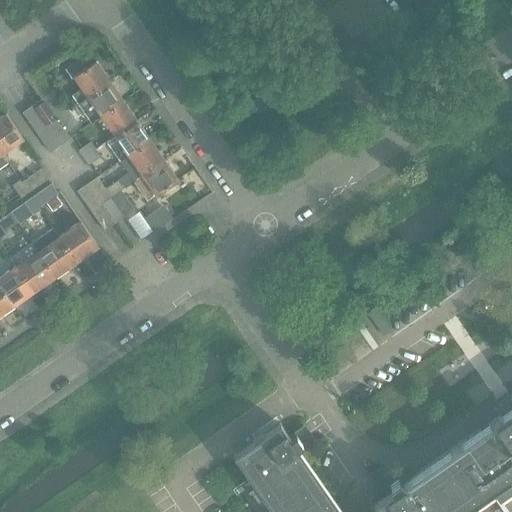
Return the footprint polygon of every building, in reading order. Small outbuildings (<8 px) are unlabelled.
[(87,67),(80,58),(73,47),(64,53),(72,64),(66,68),(73,78),(74,77),(82,88),(72,95),(78,103),(82,101),(110,81),(96,61),(87,67)] [(101,116),(124,100),(110,81),(82,101),(95,120),(101,116)] [(67,112),(66,111),(53,92),(42,99),(57,119),(67,112)] [(47,126),(57,119),(42,99),(32,106),(47,126)] [(115,135),(137,120),(124,100),(101,116),(115,135)] [(37,133),(47,126),(32,106),(22,113),(37,133)] [(57,119),(62,127),(74,118),(68,110),(66,111),(67,112),(57,119)] [(0,117),(0,151),(2,154),(23,139),(6,113),(0,117)] [(70,139),(62,127),(57,119),(47,126),(60,146),(70,139)] [(120,161),(151,140),(137,120),(115,135),(106,141),(120,161)] [(50,153),(60,146),(47,126),(37,133),(50,153)] [(134,181),(165,160),(151,140),(120,161),(134,181)] [(83,157),(96,149),(91,142),(78,150),(83,157)] [(88,165),(92,162),(101,156),(96,149),(83,157),(88,165)] [(165,160),(134,181),(148,200),(156,195),(179,180),(165,160)] [(22,182),(29,192),(48,179),(41,169),(22,182)] [(106,190),(97,177),(87,184),(101,204),(110,197),(106,191),(106,190)] [(22,182),(21,183),(19,180),(11,186),(20,198),(29,192),(22,182)] [(121,190),(123,189),(118,181),(106,190),(106,191),(110,197),(121,190)] [(32,197),(39,207),(58,193),(52,184),(32,197)] [(91,211),(101,204),(87,184),(77,191),(91,211)] [(134,210),(121,190),(110,197),(124,217),(134,210)] [(38,208),(39,207),(32,197),(23,203),(32,216),(40,210),(38,208)] [(114,223),(124,217),(110,197),(101,204),(114,223)] [(52,212),(62,205),(57,198),(47,204),(52,212)] [(105,230),(114,223),(101,204),(91,211),(105,230)] [(152,234),(166,224),(154,208),(141,217),(152,234)] [(59,236),(77,262),(99,246),(81,221),(59,236)] [(77,262),(59,236),(53,228),(32,242),(56,276),(77,262)] [(35,291),(56,276),(32,242),(11,257),(35,291)] [(0,287),(13,306),(35,291),(11,257),(0,265),(0,287)] [(0,315),(13,306),(0,287),(0,315)] [(395,335),(375,308),(367,314),(387,341),(395,335)] [(379,345),(360,319),(320,347),(338,373),(379,345)] [(511,511),(511,407),(437,459),(403,483),(399,478),(389,486),(393,491),(373,505),(377,511),(342,511),(340,509),(298,448),(303,445),(305,448),(316,441),(305,424),(294,431),(296,434),(291,438),(280,423),(233,455),(273,511),(511,511)]
